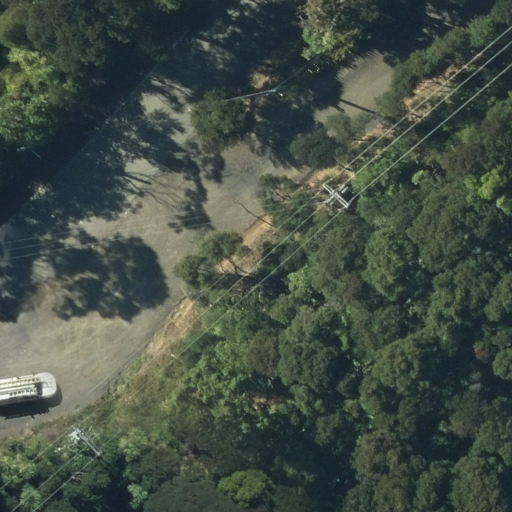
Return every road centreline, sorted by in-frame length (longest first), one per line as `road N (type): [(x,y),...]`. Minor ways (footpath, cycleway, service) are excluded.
road 1 (residential): [(461,0),(349,102),(262,152),(204,168),(103,176)]
road 2 (unclassified): [(103,176),(262,0)]
road 3 (unclassified): [(0,270),(103,176)]
